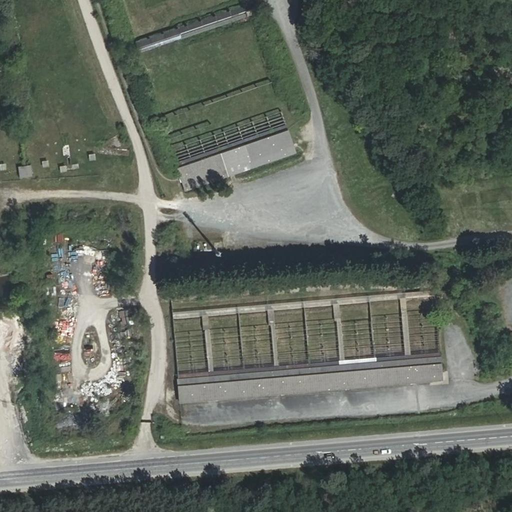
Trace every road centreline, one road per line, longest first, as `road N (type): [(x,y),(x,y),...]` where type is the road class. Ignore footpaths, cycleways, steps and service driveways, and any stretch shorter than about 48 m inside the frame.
road 1 (secondary): [(511,435),(0,478)]
road 2 (unknown): [(192,419),(511,387)]
road 3 (unknown): [(329,233),(314,95),(281,0)]
road 4 (unknown): [(76,318),(70,367),(89,379),(100,364),(93,315)]
